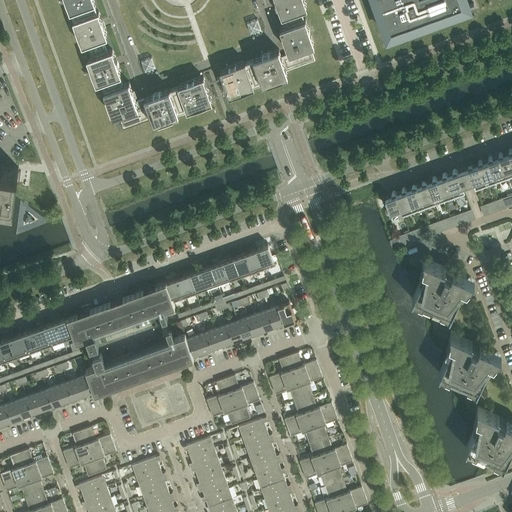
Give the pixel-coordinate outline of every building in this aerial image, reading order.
[(95,0),(66,0),(70,11),(72,11),(75,19),(73,19),(82,45),(87,43),(92,56),(87,58),(95,80),(96,83),(102,81),(105,89),(104,90),(113,115),(118,113),(123,128),(152,117),(154,122),(179,113),(179,112),(187,109),(187,110),(213,101),(205,80),(204,75),(190,80),(187,81),(178,85),(179,86),(170,89),(170,88),(145,97),(147,104),(139,107),(138,106),(139,106),(130,80),(123,83),(123,80),(120,74),(122,74),(113,49),(108,50),(103,37),(108,36),(99,10),(97,11),(95,2),(96,2),(95,0)] [(246,60),(220,69),(224,80),(229,95),(255,86),(254,84),(262,81),(263,83),(269,80),(288,74),(286,69),(315,58),(310,44),(315,42),(306,17),(305,17),(302,9),(308,7),(305,0),(276,0),(282,16),(283,16),(286,24),(280,26),(290,51),(290,52),(282,55),(279,48),(254,57),(254,59),(246,62),(246,60)] [(378,0),(388,35),(474,4),(474,3),(470,4),(468,0),(378,0)] [(247,22),(250,32),(254,31),(262,28),(258,18),(247,22)] [(140,61),(144,72),(155,68),(152,57),(143,60),(140,61)] [(511,173),(511,159),(510,154),(509,152),(503,154),(503,153),(502,152),(501,152),(500,152),(499,153),(499,154),(499,155),(499,156),(500,158),(506,176),(511,173)] [(506,176),(500,158),(499,156),(493,158),(493,157),(492,156),(491,156),(490,156),(489,156),(489,157),(488,158),(489,159),(489,162),(490,162),(496,180),(506,176)] [(496,180),(490,162),(489,162),(489,159),(483,161),(482,160),(481,159),(480,160),(479,160),(478,161),(478,162),(478,163),(479,163),(479,165),(480,165),(486,183),(496,180)] [(486,183),(480,165),(479,165),(479,163),(473,165),(472,164),(472,163),(471,163),(470,163),(469,164),(468,164),(468,165),(468,166),(469,169),(475,187),(486,183)] [(0,197),(15,200),(19,170),(19,167),(0,164),(0,197)] [(465,191),(459,173),(458,173),(457,170),(457,169),(456,169),(455,169),(454,169),(453,169),(453,170),(453,171),(453,172),(447,174),(448,176),(448,177),(454,195),(465,191)] [(438,180),(444,198),(454,195),(448,177),(448,176),(447,174),(447,173),(446,173),(445,172),(444,172),(443,173),(443,174),(443,175),(443,176),(437,178),(438,180)] [(444,198),(438,180),(437,178),(437,177),(436,176),(435,176),(434,176),(433,177),(432,178),(433,180),(427,182),(428,184),(434,202),(444,198)] [(434,202),(428,184),(427,182),(427,181),(426,180),(425,180),(424,180),(423,180),(422,181),(422,182),(423,183),(417,185),(418,187),(417,188),(424,206),(434,202)] [(424,206),(417,188),(418,187),(417,185),(416,184),(415,183),(414,183),(413,184),(412,185),(412,186),(412,187),(407,189),(406,188),(407,191),(414,209),(424,206)] [(414,209),(407,191),(406,188),(405,187),(404,187),(403,188),(402,188),(402,189),(402,190),(402,191),(397,192),(396,192),(397,195),(404,213),(414,209)] [(404,213),(397,195),(396,192),(396,191),(395,191),(394,191),(393,191),(392,192),(392,193),(392,194),(386,196),(393,217),(404,213)] [(276,264),(268,243),(257,248),(264,268),(276,264)] [(264,268),(257,248),(245,252),(253,272),(264,268)] [(253,272),(245,252),(234,256),(242,276),(253,272)] [(242,276),(234,256),(223,260),(230,281),(242,276)] [(461,297),(475,281),(424,257),(420,278),(422,279),(412,299),(450,317),(459,297),(461,297)] [(230,281),(223,260),(212,264),(219,285),(230,281)] [(219,285),(212,264),(200,268),(208,289),(219,285)] [(208,289),(200,268),(189,272),(197,293),(208,289)] [(197,293),(189,272),(178,276),(185,297),(197,293)] [(270,284),(286,278),(284,274),(269,280),(270,284)] [(185,297),(178,276),(167,280),(174,301),(185,297)] [(174,301),(167,280),(156,284),(157,287),(145,292),(144,288),(123,296),(124,299),(131,318),(164,306),(165,308),(160,310),(163,319),(168,318),(165,308),(175,305),(174,301)] [(120,324),(119,322),(112,304),(111,300),(90,307),(92,311),(86,313),(84,308),(83,308),(85,313),(79,315),(78,312),(67,316),(75,336),(76,340),(87,336),(91,347),(100,344),(96,333),(120,324)] [(296,318),(289,300),(279,304),(285,321),(296,318)] [(285,321),(279,304),(269,308),(275,325),(285,321)] [(275,325),(269,308),(258,311),(265,329),(275,325)] [(265,329),(258,311),(248,315),(254,332),(265,329)] [(254,332),(248,315),(238,319),(244,336),(254,332)] [(75,336),(67,316),(57,320),(64,340),(75,336)] [(244,336),(238,319),(228,322),(234,340),(244,336)] [(64,340),(57,320),(45,324),(53,344),(64,340)] [(234,340),(228,322),(217,326),(224,343),(234,340)] [(53,344),(45,324),(34,328),(41,349),(53,344)] [(224,343),(217,326),(207,330),(214,347),(224,343)] [(193,354),(187,337),(185,332),(175,336),(172,327),(166,329),(170,338),(175,336),(176,339),(143,351),(150,369),(151,372),(171,365),(170,362),(182,357),(184,361),(194,357),(193,354)] [(41,349),(34,328),(23,332),(30,353),(41,349)] [(214,347),(207,330),(197,333),(203,351),(214,347)] [(488,372),(502,355),(473,341),(451,331),(446,352),(448,353),(439,373),(477,391),(486,371),(488,372)] [(30,353),(23,332),(11,336),(19,357),(30,353)] [(203,351),(197,333),(187,337),(193,354),(203,351)] [(19,357),(11,336),(0,340),(7,361),(19,357)] [(296,375),(320,367),(317,358),(303,363),(298,350),(289,354),(296,375)] [(137,373),(131,355),(130,353),(106,361),(102,351),(93,354),(97,364),(86,368),(88,373),(94,390),(95,393),(106,389),(105,385),(110,383),(112,388),(113,388),(111,383),(117,381),(118,384),(139,377),(137,373)] [(296,375),(289,354),(279,357),(284,370),(270,375),(273,384),(296,375)] [(313,393),(309,380),(323,375),(320,367),(296,375),(304,396),(313,393)] [(94,390),(88,373),(78,376),(84,394),(94,390)] [(234,398),(257,389),(254,381),(240,386),(235,373),(226,376),(234,398)] [(304,396),(296,375),(273,384),(276,392),(290,387),(294,400),(304,396)] [(84,394),(78,376),(68,380),(74,397),(84,394)] [(234,398),(226,376),(216,380),(221,392),(207,397),(210,406),(234,398)] [(74,397),(68,380),(58,384),(64,401),(74,397)] [(64,401),(58,384),(48,387),(54,405),(64,401)] [(54,405),(48,387),(37,391),(44,408),(54,405)] [(246,403),(260,398),(257,389),(234,398),(241,419),(251,416),(246,403)] [(44,408),(37,391),(27,395),(33,412),(44,408)] [(311,417),(335,409),(332,400),(318,405),(313,393),(304,396),(311,417)] [(33,412),(27,395),(17,398),(23,416),(33,412)] [(311,417),(304,396),(294,400),(299,412),(285,417),(288,426),(311,417)] [(23,416),(17,398),(7,402),(13,419),(23,416)] [(241,419),(234,398),(210,406),(213,415),(227,410),(232,422),(241,419)] [(13,419),(7,402),(0,404),(0,415),(3,423),(13,419)] [(511,421),(478,406),(473,427),(475,428),(466,448),(504,466),(511,448),(511,421)] [(328,435),(324,423),(338,417),(335,409),(311,417),(319,438),(328,435)] [(267,427),(265,420),(268,419),(266,415),(239,425),(243,436),(267,427)] [(319,438),(311,417),(288,426),(291,434),(305,429),(310,442),(319,438)] [(90,449),(114,441),(111,432),(96,437),(92,424),(82,428),(90,449)] [(246,446),(274,436),(273,432),(269,433),(267,427),(243,436),(246,446)] [(90,449),(82,428),(73,431),(78,444),(64,449),(67,458),(90,449)] [(215,446),(211,435),(183,445),(185,449),(188,448),(190,454),(215,446)] [(350,451),(347,442),(333,447),(328,435),(319,438),(327,459),(350,451)] [(274,447),(272,441),(275,439),(274,436),(246,446),(250,456),(274,447)] [(327,459),(319,438),(310,442),(314,454),(300,459),(303,468),(327,459)] [(103,455),(117,449),(114,441),(90,449),(98,471),(107,467),(103,455)] [(191,466),(218,456),(215,446),(190,454),(193,461),(190,462),(191,466)] [(51,463),(48,455),(34,460),(29,447),(20,450),(28,472),(51,463)] [(254,466),(281,456),(280,453),(277,454),(274,447),(250,456),(254,466)] [(98,471),(90,449),(67,458),(70,466),(84,461),(89,474),(98,471)] [(28,472),(20,450),(11,454),(15,467),(1,472),(4,480),(28,472)] [(339,465),(353,460),(350,451),(327,459),(334,480),(344,477),(339,465)] [(160,465),(158,459),(161,458),(160,454),(132,463),(136,474),(160,465)] [(198,475),(222,466),(218,456),(191,466),(192,469),(195,468),(198,475)] [(257,476),(285,466),(282,467),(279,461),(283,460),(281,456),(254,466),(257,476)] [(334,480),(327,459),(303,468),(306,477),(320,471),(325,484),(334,480)] [(40,477),(54,472),(51,463),(28,472),(35,493),(45,489),(40,477)] [(140,484),(167,474),(166,471),(163,472),(160,465),(136,474),(140,484)] [(226,476),(222,466),(198,475),(200,481),(197,482),(198,486),(226,476)] [(285,478),(283,471),(286,470),(285,466),(257,476),(261,486),(285,478)] [(35,493),(28,472),(4,480),(7,489),(21,484),(26,496),(35,493)] [(107,484),(104,474),(76,484),(78,488),(81,487),(83,493),(107,484)] [(143,494),(168,486),(165,479),(169,478),(167,474),(140,484),(143,494)] [(202,496),(229,486),(226,476),(198,486),(199,490),(203,488),(205,495),(202,496)] [(342,502),(365,493),(362,484),(348,489),(344,477),(334,480),(342,502)] [(292,487),(291,483),(288,484),(285,478),(261,486),(265,496),(292,487)] [(342,502),(334,480),(325,484),(329,496),(315,501),(318,510),(342,502)] [(111,494),(107,484),(83,493),(85,500),(82,501),(84,504),(111,494)] [(147,504),(175,494),(173,491),(170,492),(168,486),(143,494),(147,504)] [(233,496),(229,486),(202,496),(203,500),(206,499),(209,505),(233,496)] [(293,498),(290,491),(294,490),(292,487),(265,496),(268,507),(293,498)] [(42,511),(48,511),(66,505),(63,497),(49,502),(45,489),(35,493),(42,511)] [(42,511),(35,493),(26,496),(30,509),(20,511),(42,511)] [(356,511),(354,507),(368,502),(365,493),(342,502),(345,511),(356,511)] [(94,511),(115,505),(111,494),(84,504),(85,508),(88,507),(89,511),(94,511)] [(175,505),(173,499),(176,498),(175,494),(147,504),(149,511),(158,511),(178,505),(178,504),(175,505)] [(221,511),(237,507),(233,496),(209,505),(211,511),(210,511),(221,511)] [(285,511),(300,507),(298,503),(295,504),(293,498),(268,507),(270,511),(285,511)] [(345,511),(342,502),(318,510),(318,511),(345,511)]
